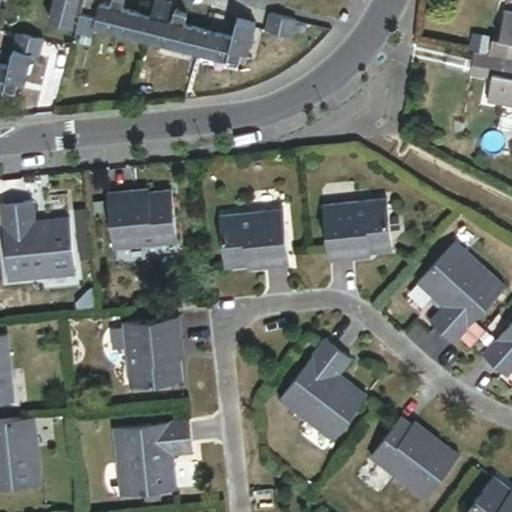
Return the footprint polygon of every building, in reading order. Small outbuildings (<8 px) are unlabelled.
[(96,25),(147,38),(153,17),(124,10),(125,0),(111,0),(110,6),(102,4),(103,0),(55,0),(51,17),(73,23),(76,12),(83,13),(78,30),(94,34),(96,25)] [(157,0),(153,17),(147,38),(199,51),(205,28),(187,24),(190,12),(177,9),(174,21),(169,19),(174,3),(163,0),(157,0)] [(481,36),(478,51),(511,56),(511,10),(506,9),(500,39),(481,36)] [(267,26),(294,33),(297,19),(271,12),(267,26)] [(205,28),(199,51),(242,62),(244,51),(251,52),(258,24),(240,19),(236,36),(205,28)] [(17,50),(35,55),(42,56),(46,40),(21,33),(17,50)] [(0,64),(0,89),(18,94),(21,82),(29,84),(35,55),(17,50),(13,68),(0,64)] [(511,56),(478,51),(474,74),(494,78),(489,100),(511,104),(511,56)] [(172,187),(151,189),(134,192),(133,186),(109,188),(114,245),(178,238),(172,187)] [(352,250),(367,248),(396,245),(390,193),(322,200),(327,259),(352,256),(352,250)] [(9,276),(46,272),(45,262),(76,259),(70,213),(35,216),(33,199),(2,202),(9,276)] [(226,264),(250,262),(266,260),(266,266),(291,263),(285,206),(222,212),(226,264)] [(473,265),(479,258),(456,237),(450,244),(473,265)] [(506,283),(479,258),(473,265),(450,244),(420,277),(445,300),(430,317),(454,339),(506,283)] [(45,262),(46,272),(77,269),(76,259),(45,262)] [(184,378),(182,354),(180,337),(185,337),(182,312),(124,319),(131,384),(184,378)] [(511,320),(487,349),(511,370),(511,369),(511,320)] [(0,399),(8,399),(5,368),(12,367),(8,331),(0,332),(0,399)] [(280,396),(309,419),(315,412),(339,430),(369,393),(340,371),(352,355),(327,336),(280,396)] [(5,368),(8,399),(16,397),(12,367),(5,368)] [(315,412),(309,419),(334,438),(339,430),(315,412)] [(42,445),(39,414),(30,415),(34,446),(42,445)] [(34,446),(30,415),(0,417),(0,485),(46,481),(42,445),(34,446)] [(462,454),(438,435),(435,439),(416,425),(403,415),(372,454),(428,498),(462,454)] [(116,423),(120,460),(129,459),(132,490),(151,489),(164,487),(181,485),(178,449),(196,447),(193,416),(116,423)] [(435,439),(438,435),(419,420),(416,425),(435,439)] [(129,459),(120,460),(123,491),(132,490),(129,459)] [(511,511),(511,487),(494,474),(466,511),(511,511)] [(164,487),(151,489),(151,498),(165,497),(164,487)]
